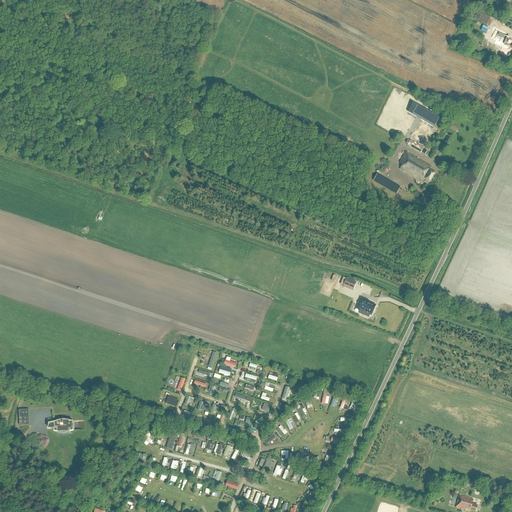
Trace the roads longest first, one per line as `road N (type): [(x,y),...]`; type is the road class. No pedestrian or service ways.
road 1 (unclassified): [(322,511),(511,102)]
road 2 (track): [(195,357),(176,411),(257,438),(236,499)]
